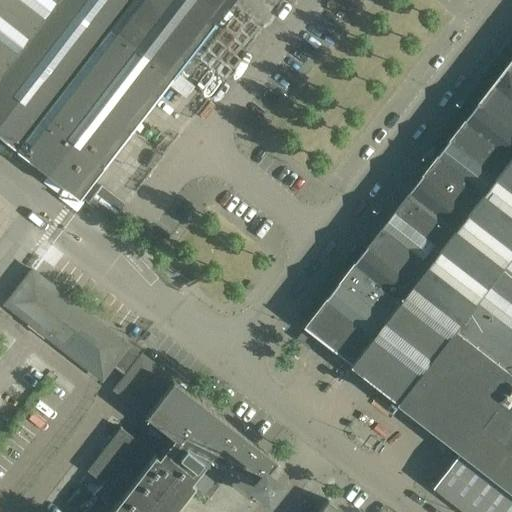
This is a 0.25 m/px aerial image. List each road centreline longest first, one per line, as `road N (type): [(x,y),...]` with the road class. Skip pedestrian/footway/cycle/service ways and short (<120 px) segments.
road 1 (unclassified): [(234,362),(508,0)]
road 2 (unclassified): [(0,262),(43,205),(234,362)]
road 3 (unclassified): [(332,444),(234,362)]
